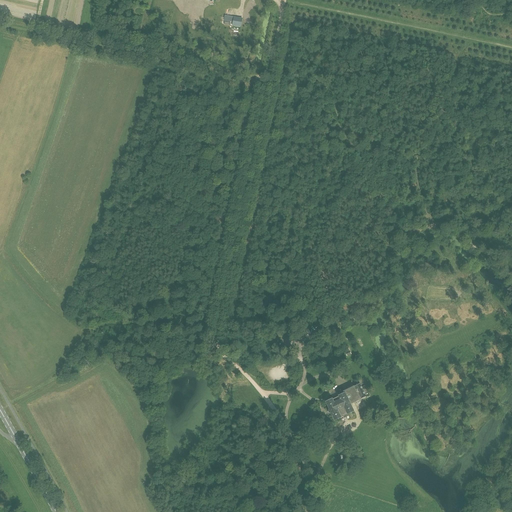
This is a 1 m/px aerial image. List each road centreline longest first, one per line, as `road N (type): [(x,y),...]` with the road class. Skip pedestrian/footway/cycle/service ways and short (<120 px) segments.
road 1 (track): [(267,80),(0,23)]
road 2 (track): [(288,427),(219,348),(230,263)]
road 3 (track): [(230,263),(267,80)]
road 4 (unclassified): [(307,511),(307,471),(286,418),(293,394)]
